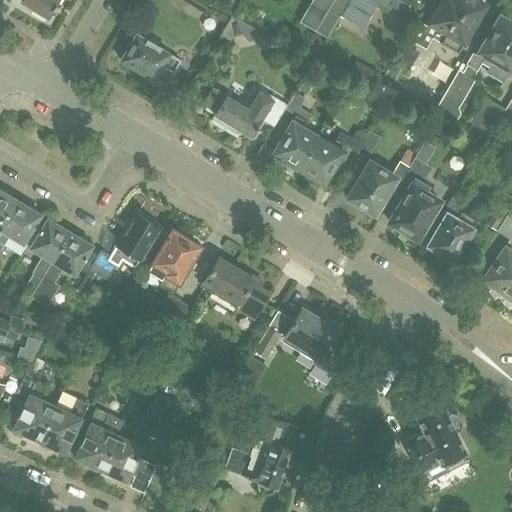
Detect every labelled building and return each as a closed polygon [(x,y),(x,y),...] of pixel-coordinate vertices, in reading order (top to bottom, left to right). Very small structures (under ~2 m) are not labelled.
[(22,0),(46,14),(50,7),(51,7),(55,2),(54,1),(55,0),(22,0)] [(339,15),(341,16),(350,0),(312,0),(300,23),(326,38),(339,15)] [(363,28),(376,5),(386,11),(390,4),(404,12),(409,3),(412,4),(415,1),(417,2),(418,0),(350,0),(341,16),(363,28)] [(441,0),(427,26),(417,20),(406,37),(426,49),(432,38),(458,53),(485,4),(483,3),(483,0),(441,0)] [(473,52),(466,64),(465,65),(462,71),(458,68),(433,112),(453,124),(460,112),(459,106),(475,78),(472,77),(481,62),(488,67),(486,72),(503,81),(509,70),(511,71),(511,68),(511,17),(501,11),(477,54),(473,52)] [(223,41),(225,37),(231,40),(234,36),(241,33),(258,43),(263,34),(232,16),(221,34),(223,35),(220,39),(223,41)] [(170,52),(159,46),(137,33),(121,59),(154,79),(163,64),(174,70),(180,60),(169,53),(170,52)] [(394,62),(408,70),(419,52),(404,44),(394,62)] [(312,64),(326,73),(333,63),(318,54),(312,64)] [(286,108),(289,103),(261,87),(249,108),(226,95),(225,95),(217,90),(210,91),(205,100),(206,105),(216,111),(212,117),(240,133),(242,130),(250,135),(251,136),(262,118),(273,125),(284,107),(286,108)] [(295,92),(289,103),(286,108),(300,116),(297,122),(292,119),(271,153),(286,162),(286,164),(291,168),(295,168),(298,169),(318,136),(304,127),(311,114),(300,107),(305,98),(295,92)] [(504,112),(482,99),(454,147),(475,161),(504,112)] [(366,136),(367,137),(358,153),(367,158),(380,137),(369,130),(366,136)] [(318,136),(298,169),(300,171),(300,173),(306,177),(309,177),(324,185),(344,152),(340,150),(343,144),(358,153),(367,137),(366,136),(358,131),(352,140),(341,133),(333,145),(318,136)] [(397,177),(401,180),(409,166),(412,162),(416,154),(407,149),(393,173),(370,160),(368,164),(364,164),(361,169),(362,172),(348,196),(350,198),(351,202),(357,205),(362,205),(376,213),(397,177)] [(409,166),(401,180),(395,191),(404,196),(389,220),(400,227),(398,231),(413,240),(415,236),(418,238),(440,200),(426,192),(430,186),(424,182),(429,172),(412,162),(409,166)] [(0,229),(18,200),(0,189),(0,229)] [(443,210),(446,211),(427,244),(440,252),(438,255),(448,261),(450,258),(453,259),(464,241),(467,242),(472,234),(470,233),(477,220),(461,211),(457,218),(452,215),(461,200),(452,194),(443,210)] [(0,229),(0,250),(9,235),(22,243),(40,213),(37,211),(36,209),(31,206),(27,206),(18,200),(0,229)] [(506,209),(496,203),(485,223),(495,229),(506,209)] [(511,207),(498,228),(511,236),(497,256),(496,255),(488,267),(488,268),(482,277),(495,286),(497,291),(501,293),(507,295),(508,296),(511,290),(511,207)] [(134,266),(159,226),(156,224),(156,220),(149,216),(145,218),(136,212),(110,255),(100,249),(89,268),(106,278),(115,263),(118,265),(122,258),(134,266)] [(27,282),(35,287),(69,231),(58,224),(58,222),(52,219),(50,219),(47,217),(29,247),(42,255),(32,271),(33,272),(27,282)] [(195,256),(193,255),(199,245),(186,237),(185,233),(178,229),(173,229),(171,228),(146,270),(162,279),(160,282),(173,290),(178,281),(179,282),(195,256)] [(74,273),(89,249),(92,244),(89,242),(88,240),(82,236),(78,236),(69,231),(35,287),(30,295),(46,304),(57,285),(53,282),(63,266),(74,273)] [(253,275),(253,277),(217,256),(200,285),(236,306),(237,304),(255,315),(269,291),(258,285),(261,280),(253,275)] [(149,339),(153,341),(165,321),(167,321),(180,300),(178,299),(168,293),(155,315),(156,315),(153,321),(158,324),(149,339)] [(167,321),(165,321),(153,341),(166,349),(191,307),(180,300),(167,321)] [(301,305),(283,335),(303,347),(300,352),(335,373),(352,345),(335,335),(339,328),(301,305)] [(0,327),(6,329),(12,331),(21,334),(26,319),(11,314),(9,321),(0,318),(0,327)] [(281,333),(269,326),(254,351),(266,358),(281,333)] [(12,331),(6,329),(0,327),(0,336),(4,337),(4,336),(7,337),(8,334),(11,335),(12,331)] [(139,335),(133,345),(144,351),(150,341),(139,335)] [(16,355),(31,360),(35,350),(19,345),(16,355)] [(136,351),(128,366),(143,374),(151,359),(136,351)] [(46,384),(36,380),(44,360),(34,356),(29,367),(28,366),(15,392),(26,396),(19,413),(14,411),(11,416),(16,418),(12,428),(25,434),(24,436),(35,441),(36,439),(38,440),(55,404),(40,398),(46,384)] [(146,372),(161,379),(166,368),(151,361),(146,372)] [(439,391),(435,382),(430,384),(429,380),(414,388),(422,404),(437,396),(435,393),(439,391)] [(61,391),(55,404),(38,440),(40,441),(39,444),(50,448),(51,446),(65,452),(86,403),(61,391)] [(130,439),(116,432),(100,468),(102,469),(100,472),(111,476),(112,473),(126,480),(129,473),(134,475),(137,468),(132,465),(147,432),(162,439),(179,402),(154,391),(138,426),(136,425),(130,439)] [(239,400),(228,395),(224,406),(235,411),(239,400)] [(439,461),(445,458),(450,468),(465,461),(460,451),(464,448),(453,427),(458,425),(460,420),(456,411),(450,410),(445,399),(416,414),(424,429),(404,439),(420,469),(439,460),(439,461)] [(98,467),(100,468),(116,432),(123,419),(96,407),(73,456),(87,462),(85,465),(97,470),(98,467)] [(255,417),(248,437),(242,451),(250,454),(242,475),(258,481),(258,482),(257,484),(258,486),(258,488),(259,489),(260,490),(262,491),(263,492),(265,493),(266,493),(267,493),(269,492),(270,492),(272,491),(273,490),(274,489),(274,488),(275,487),(290,447),(280,443),(288,422),(258,410),(255,417)]
